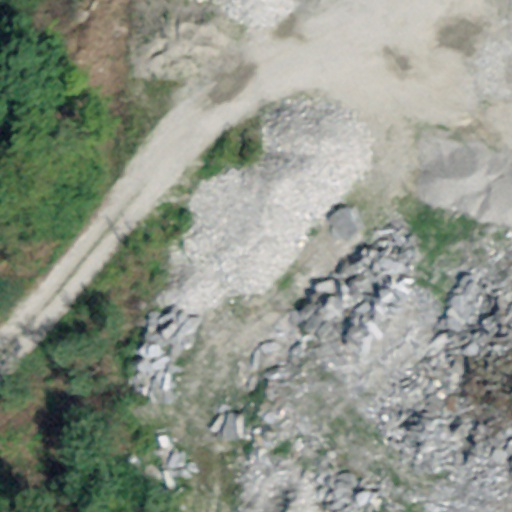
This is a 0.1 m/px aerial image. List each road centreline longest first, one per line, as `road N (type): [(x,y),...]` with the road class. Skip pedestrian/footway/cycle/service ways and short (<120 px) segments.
road 1 (track): [(402,0),(185,130),(0,341)]
road 2 (track): [(157,30),(292,48),(294,61)]
